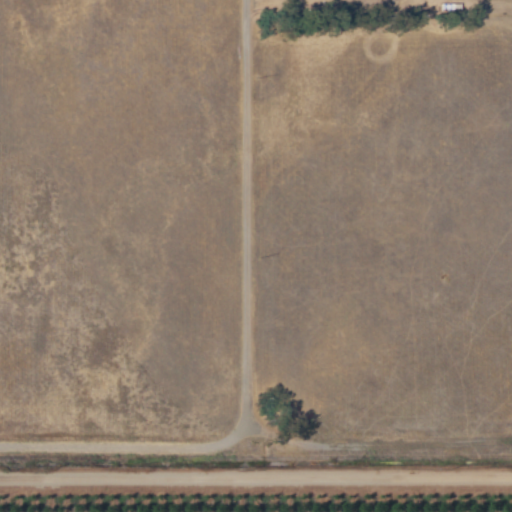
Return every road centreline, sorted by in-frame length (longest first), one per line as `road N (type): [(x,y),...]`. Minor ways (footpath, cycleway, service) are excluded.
road 1 (residential): [(219,445),(243,425),(247,0)]
road 2 (track): [(219,445),(511,440)]
road 3 (residential): [(0,445),(219,445)]
